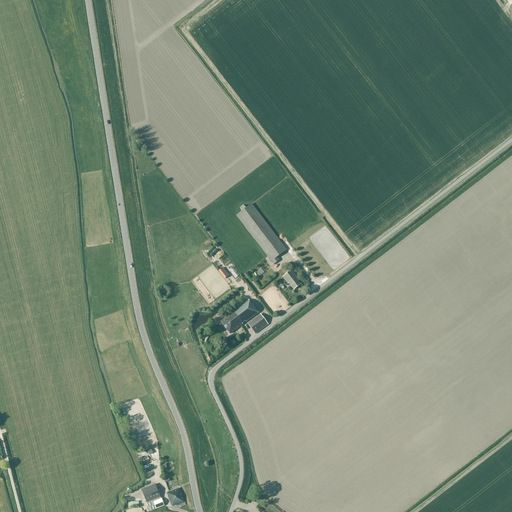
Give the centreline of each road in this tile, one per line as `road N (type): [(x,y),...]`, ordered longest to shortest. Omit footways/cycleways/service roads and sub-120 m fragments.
road 1 (tertiary): [(199,511),(182,431),(139,319),(87,0)]
road 2 (unclassified): [(231,511),(239,452),(212,392),(215,368),(511,139)]
